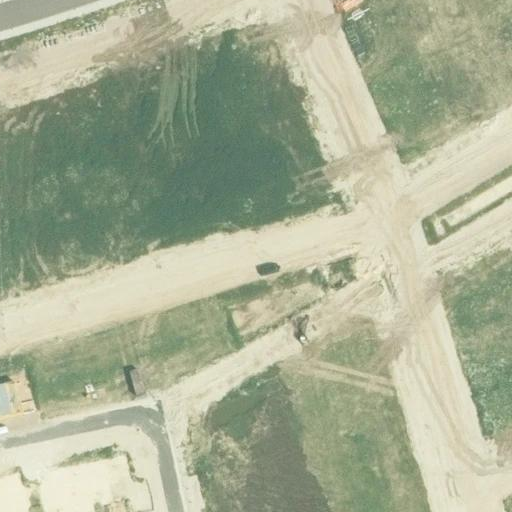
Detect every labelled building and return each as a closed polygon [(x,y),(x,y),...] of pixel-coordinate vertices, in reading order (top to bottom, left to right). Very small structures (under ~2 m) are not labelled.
[(346,0),(355,20),(369,14),(365,4),(374,0),(346,0)] [(274,28),(236,45),(251,85),(291,69),(274,28)] [(236,45),(195,63),(211,102),(251,85),(236,45)] [(476,82),(458,90),(473,125),(494,117),(483,92),(494,87),(484,63),(471,69),(476,82)] [(167,71),(145,79),(157,116),(176,110),(180,119),(194,114),(187,90),(175,94),(167,71)] [(145,79),(126,85),(138,122),(157,116),(145,79)] [(301,80),(257,99),(270,129),(313,109),(301,80)] [(126,85),(107,92),(119,128),(138,122),(126,85)] [(458,90),(439,98),(454,133),(473,125),(458,90)] [(107,92),(88,99),(99,135),(119,128),(107,92)] [(439,98),(420,106),(435,141),(454,133),(439,98)] [(88,99),(69,105),(79,141),(99,135),(88,99)] [(0,152),(21,145),(25,155),(39,150),(30,124),(17,129),(9,102),(0,105),(0,152)] [(54,136),(42,139),(50,163),(64,159),(61,147),(79,141),(69,105),(47,112),(54,136)] [(398,106),(386,111),(395,134),(406,130),(414,150),(435,141),(420,106),(401,114),(398,106)] [(313,109),(270,129),(282,156),(325,137),(313,109)] [(325,137),(282,156),(294,183),(337,164),(325,137)] [(215,175),(194,180),(206,222),(230,215),(223,189),(234,187),(226,162),(212,166),(215,175)] [(337,164),(294,183),(307,212),(350,193),(337,164)] [(170,178),(157,181),(164,207),(176,203),(183,228),(206,222),(194,180),(172,186),(170,178)] [(134,204),(111,212),(115,227),(112,228),(117,246),(121,245),(124,254),(150,246),(143,220),(155,217),(147,190),(132,195),(134,204)] [(511,222),(490,236),(511,272),(511,222)] [(48,223),(34,227),(40,251),(53,249),(57,268),(70,266),(71,267),(90,262),(81,224),(50,232),(48,223)] [(11,248),(0,251),(0,294),(25,287),(18,262),(29,260),(21,235),(9,239),(11,248)] [(511,281),(511,272),(490,236),(465,251),(491,295),(511,281)] [(491,295),(465,251),(438,267),(464,312),(491,295)] [(333,342),(307,349),(317,389),(309,392),(312,404),(336,398),(333,387),(344,384),(333,342)] [(309,385),(288,350),(267,362),(289,397),(309,385)] [(289,397),(267,362),(249,373),(270,408),(289,397)] [(270,408),(249,373),(230,384),(251,419),(270,408)] [(511,382),(503,388),(498,378),(485,386),(498,410),(510,404),(511,406),(511,382)] [(251,419),(230,384),(212,396),(232,431),(251,419)] [(404,415),(398,393),(375,400),(373,388),(348,395),(351,410),(361,407),(366,426),(404,415)] [(232,431),(212,396),(192,407),(212,443),(232,431)] [(404,415),(366,426),(372,445),(409,434),(404,415)] [(409,434),(372,445),(378,465),(415,455),(409,434)] [(327,446),(329,458),(338,457),(335,444),(327,446)] [(421,477),(415,455),(378,465),(383,486),(375,487),(378,501),(402,495),(399,482),(421,477)] [(340,469),(338,457),(329,458),(332,470),(340,469)] [(126,458),(104,463),(110,494),(111,500),(132,496),(135,511),(137,511),(150,509),(144,484),(132,487),(126,458)] [(279,460),(281,469),(293,466),(291,458),(279,460)] [(104,463),(82,467),(90,505),(91,505),(111,500),(110,494),(104,463)] [(82,467),(61,472),(69,510),(69,511),(90,511),(93,511),(91,505),(90,505),(82,467)] [(45,505),(32,507),(32,511),(69,511),(69,510),(61,472),(39,476),(45,505)] [(279,487),(276,472),(250,478),(253,492),(226,497),(229,511),(274,511),(270,489),(279,487)] [(235,475),(237,483),(249,481),(248,472),(235,475)] [(26,511),(19,477),(0,480),(0,511),(26,511)]
